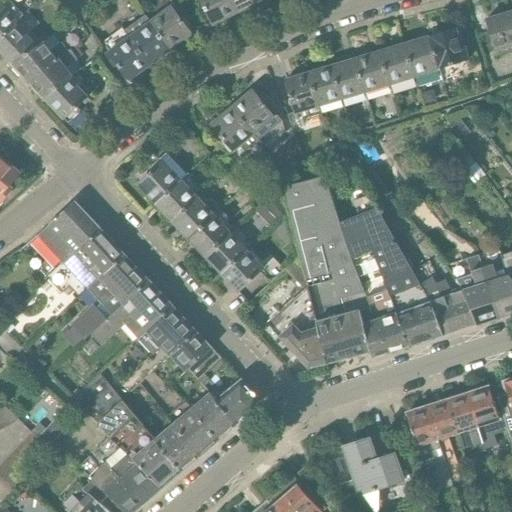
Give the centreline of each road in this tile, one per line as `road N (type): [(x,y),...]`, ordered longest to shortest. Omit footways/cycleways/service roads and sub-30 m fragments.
road 1 (residential): [(75,170),(262,40),(366,0)]
road 2 (residential): [(301,411),(75,170)]
road 3 (residential): [(301,411),(511,339)]
road 4 (residential): [(182,511),(301,411)]
